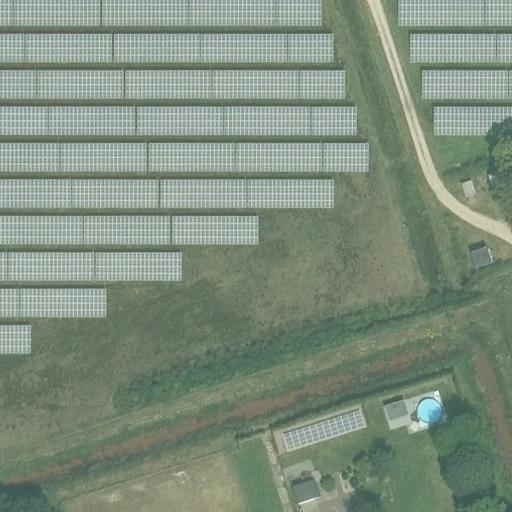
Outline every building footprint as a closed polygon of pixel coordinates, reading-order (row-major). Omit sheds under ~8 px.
[(498,175),(488,178),(492,192),(502,189),(498,175)] [(471,184),(461,187),(466,200),(475,197),(471,184)] [(487,250),(470,256),(475,271),(492,265),(487,250)] [(202,511),(192,478),(84,511),(202,511)] [(310,484),(292,489),(298,506),(316,501),(310,484)]
